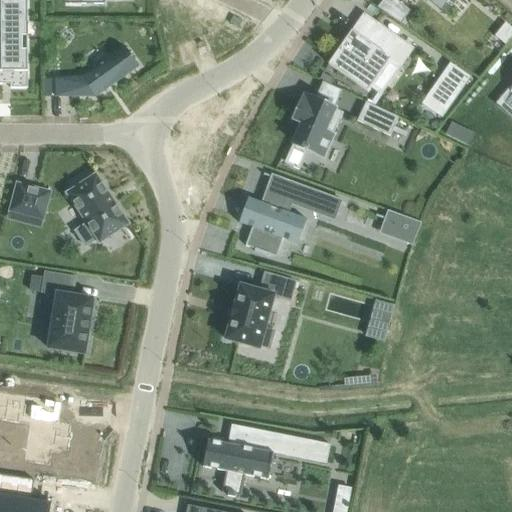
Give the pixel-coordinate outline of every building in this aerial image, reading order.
[(0,0),(1,1),(0,0),(0,30),(1,30),(1,55),(0,55),(0,84),(2,85),(2,79),(10,79),(10,88),(28,88),(28,36),(27,36),(27,23),(28,23),(27,0),(0,0)] [(387,0),(383,0),(377,8),(399,25),(407,15),(391,3),(387,0)] [(427,0),(440,10),(441,10),(439,8),(445,0),(427,0)] [(346,38),(328,65),(367,92),(389,60),(401,68),(414,48),(377,23),(376,24),(365,41),(355,34),(351,31),(346,38)] [(82,78),(56,79),(56,97),(96,97),(138,67),(124,48),(82,78)] [(450,64),(448,66),(452,68),(425,106),(442,118),(470,78),(450,64)] [(299,131),(291,149),(303,155),(306,149),(308,150),(318,155),(319,154),(323,156),(330,140),(331,140),(343,113),(334,109),(315,100),(304,95),(293,119),(302,124),(299,131)] [(366,103),(357,121),(390,137),(398,118),(366,103)] [(68,193),(66,194),(67,195),(68,195),(86,224),(75,232),(85,247),(96,239),(98,242),(99,244),(101,243),(127,225),(127,226),(129,225),(128,223),(127,223),(97,176),(96,174),(94,175),(94,176),(68,193)] [(239,222),(239,224),(252,228),(245,246),(255,250),(254,252),(267,256),(267,254),(276,257),(283,240),(297,245),(298,243),(294,242),(303,220),(306,221),(307,220),(289,213),(292,203),(334,218),(339,203),(345,205),(345,204),(289,183),(289,181),(281,178),(277,190),(271,188),(265,205),(261,203),(248,198),(248,200),(251,201),(243,223),(239,222)] [(17,184),(9,212),(43,221),(51,193),(17,184)] [(376,215),(376,217),(384,220),(397,224),(392,237),(407,243),(406,244),(408,245),(417,223),(421,225),(421,223),(388,211),(387,212),(391,214),(389,220),(385,218),(376,215)] [(43,320),(40,337),(50,339),(48,349),(84,355),(88,334),(90,320),(93,300),(73,296),(76,278),(45,273),(42,293),(47,294),(57,296),(53,321),(43,320)] [(231,320),(226,340),(259,349),(260,347),(269,349),(274,331),(265,328),(274,297),(290,301),(296,282),(265,273),(260,291),(240,286),(235,306),(234,306),(231,320)] [(379,303),(375,330),(390,333),(394,306),(379,303)] [(0,393),(0,420),(29,425),(23,463),(49,467),(51,453),(67,456),(69,440),(72,440),(73,432),(69,432),(70,424),(58,422),(61,402),(0,393)] [(208,440),(203,468),(226,472),(222,493),(228,494),(227,496),(234,498),(235,496),(241,497),(245,476),(268,480),(273,454),(326,464),(330,445),(263,432),(262,436),(250,433),(250,429),(231,426),(228,444),(208,440)] [(157,473),(155,486),(176,489),(178,476),(157,473)] [(339,487),(337,495),(349,497),(351,489),(339,487)] [(0,489),(0,511),(4,511),(43,511),(46,496),(0,489)]
